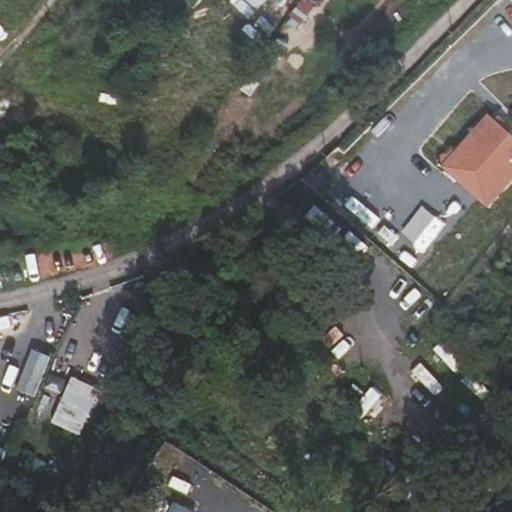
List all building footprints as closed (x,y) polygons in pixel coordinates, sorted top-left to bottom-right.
[(506,151),(472,126),(451,154),(496,188),(511,167),(511,147),(510,145),(506,151)] [(160,331),(141,321),(130,344),(149,353),(160,331)] [(187,325),(179,339),(205,354),(213,340),(187,325)] [(180,405),(184,399),(195,379),(220,394),(241,357),(213,340),(205,354),(179,339),(150,387),(180,405)] [(55,423),(85,433),(100,385),(70,375),(55,423)] [(476,476),(493,449),(475,437),(457,464),(476,476)] [(370,466),(360,481),(380,495),(401,464),(388,456),(378,471),(370,466)] [(95,479),(89,491),(94,492),(124,501),(130,491),(106,479),(104,484),(95,479)]
